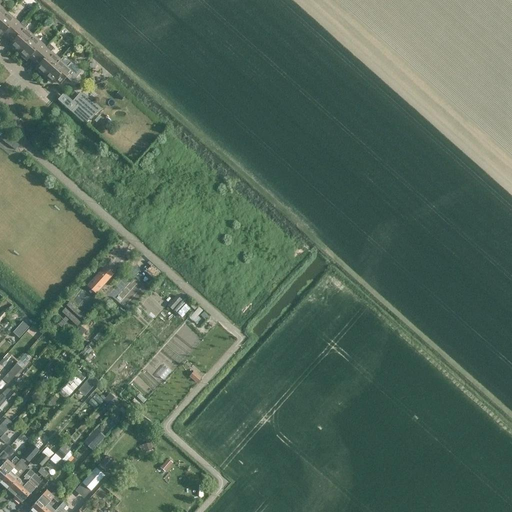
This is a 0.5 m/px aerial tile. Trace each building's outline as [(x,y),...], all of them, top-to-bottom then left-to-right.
[(6,14),(0,20),(0,35),(1,36),(4,33),(8,37),(23,21),(19,25),(6,14)] [(23,21),(8,37),(12,41),(10,44),(19,52),(32,37),(24,29),(28,25),(23,21)] [(32,37),(19,52),(27,60),(30,57),(34,60),(49,44),(49,43),(45,48),(32,37)] [(49,44),(34,60),(39,64),(36,67),(45,75),(58,60),(50,52),(54,48),(49,44)] [(58,60),(45,75),(53,83),(56,80),(61,84),(67,76),(68,77),(69,77),(71,74),(71,73),(71,72),(75,67),(70,63),(66,67),(58,60)] [(100,109),(84,94),(74,105),(91,119),(100,109)] [(90,284),(97,290),(111,274),(104,268),(90,284)] [(172,310),(181,300),(176,295),(167,305),(172,310)] [(181,317),(190,308),(185,304),(176,313),(181,317)] [(192,321),(202,310),(198,307),(188,318),(192,321)] [(208,316),(203,311),(199,315),(204,320),(208,316)] [(177,315),(156,337),(163,344),(184,322),(177,315)] [(24,322),(14,333),(21,338),(30,327),(24,322)] [(0,387),(2,389),(30,358),(25,353),(0,381),(0,387)] [(189,376),(196,382),(200,378),(194,372),(189,376)] [(86,396),(97,380),(89,375),(78,391),(86,396)] [(74,376),(63,389),(70,394),(81,381),(74,376)] [(2,394),(4,397),(11,390),(8,387),(2,394)] [(108,393),(105,399),(96,394),(93,399),(111,410),(118,398),(108,393)] [(4,397),(0,401),(0,409),(1,410),(9,401),(4,397)] [(7,430),(17,418),(12,414),(2,425),(7,430)] [(96,429),(87,438),(96,446),(104,437),(96,429)] [(55,456),(63,464),(73,453),(65,446),(55,456)] [(41,466),(53,453),(47,447),(42,453),(43,455),(36,462),(41,466)] [(19,469),(23,464),(24,465),(28,461),(32,456),(23,448),(18,453),(23,457),(19,461),(15,457),(11,461),(19,469)] [(108,470),(114,462),(106,455),(100,463),(108,470)] [(0,466),(0,482),(13,467),(10,465),(7,468),(2,464),(0,466)] [(13,467),(0,482),(0,483),(7,490),(17,478),(13,474),(16,470),(13,467)] [(44,476),(47,472),(42,467),(38,471),(44,476)] [(83,499),(90,491),(104,475),(95,467),(75,491),(83,499)] [(17,478),(7,490),(14,496),(34,474),(29,470),(23,477),(25,478),(21,481),(17,478)] [(34,474),(14,496),(21,503),(32,491),(38,484),(40,480),(38,478),(34,474)] [(73,489),(80,482),(71,474),(64,482),(73,489)] [(40,497),(35,503),(29,509),(31,511),(40,511),(50,501),(53,498),(56,494),(54,491),(51,494),(46,490),(40,497)] [(50,501),(40,511),(53,511),(54,511),(50,507),(54,503),(50,501)] [(54,511),(53,511),(66,511),(67,511),(63,509),(67,505),(63,501),(54,511)]
